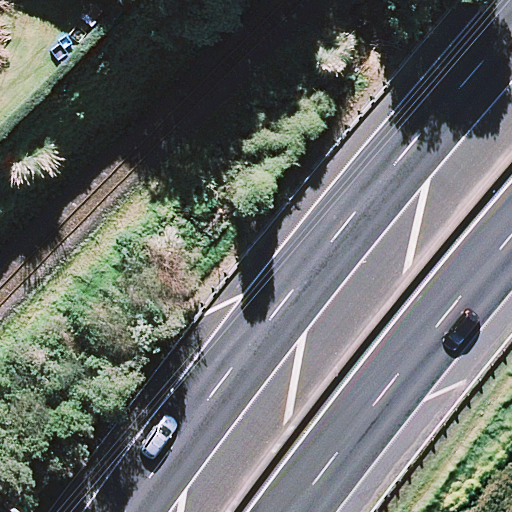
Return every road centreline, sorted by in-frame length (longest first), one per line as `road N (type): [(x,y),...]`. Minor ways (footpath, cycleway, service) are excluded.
road 1 (trunk): [(200,511),(320,344),(511,115)]
road 2 (trunk): [(511,310),(346,511)]
